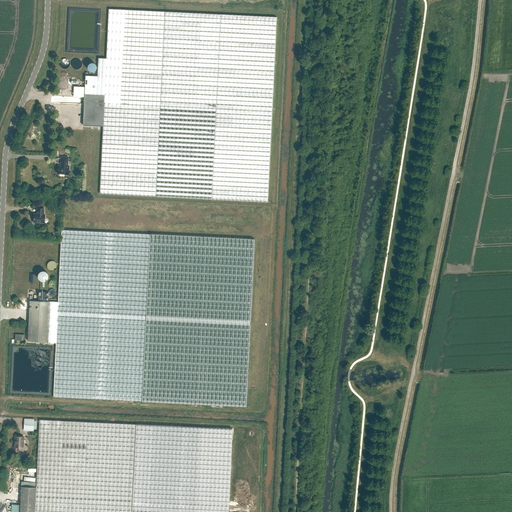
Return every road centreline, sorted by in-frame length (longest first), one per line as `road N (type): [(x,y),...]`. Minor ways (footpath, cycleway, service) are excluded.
road 1 (unclassified): [(390,511),(479,0)]
road 2 (unclassified): [(0,259),(5,149),(43,47),(47,0)]
